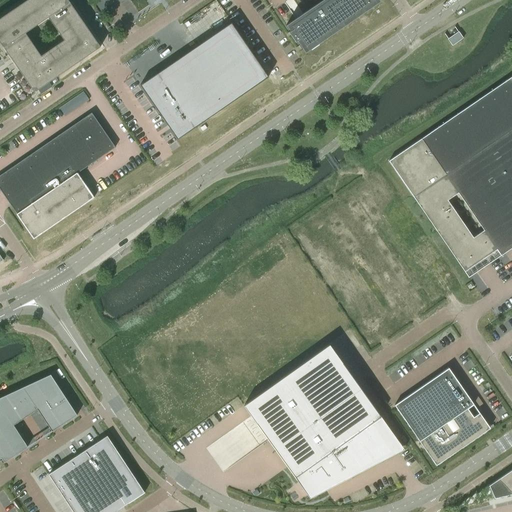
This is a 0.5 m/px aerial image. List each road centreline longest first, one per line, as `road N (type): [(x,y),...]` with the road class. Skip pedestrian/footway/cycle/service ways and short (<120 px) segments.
road 1 (unclassified): [(40,286),(418,29)]
road 2 (unclassified): [(40,286),(144,442),(199,490),(246,511)]
road 3 (unclassified): [(196,0),(0,134)]
road 4 (unclassified): [(388,511),(511,437)]
